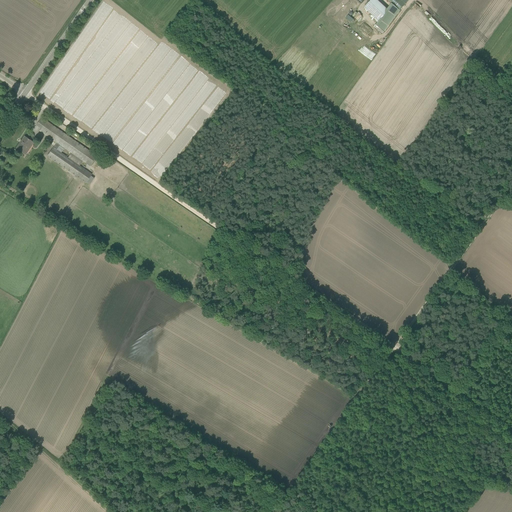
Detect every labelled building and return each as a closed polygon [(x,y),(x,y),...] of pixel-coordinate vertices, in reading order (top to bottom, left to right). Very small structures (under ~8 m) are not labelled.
[(405,4),(400,0),(389,0),(399,10),(405,4)] [(399,10),(393,5),(380,24),(386,29),(399,10)] [(357,20),(361,15),(354,11),(351,16),(357,20)] [(56,143),(64,148),(90,166),(96,156),(41,117),(36,125),(41,128),(39,131),(56,143)] [(32,142),(25,136),(16,148),(24,154),(32,142)] [(86,183),(92,175),(61,153),(64,148),(56,143),(47,156),(76,176),(86,183)]
